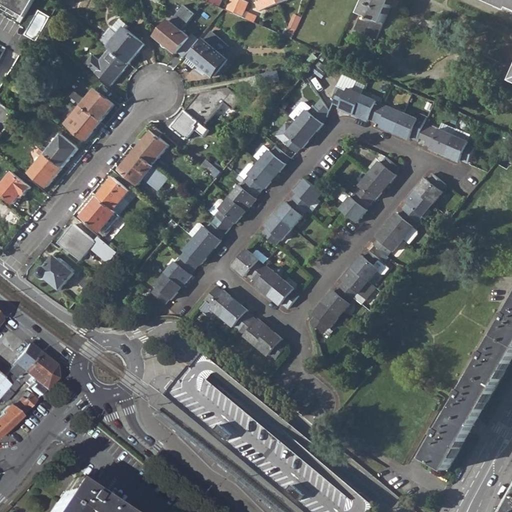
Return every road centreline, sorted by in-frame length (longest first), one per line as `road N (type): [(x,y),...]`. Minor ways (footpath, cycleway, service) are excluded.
road 1 (residential): [(220,270),(343,126),(426,160)]
road 2 (residential): [(4,273),(156,90)]
road 3 (residential): [(128,347),(177,325),(305,426)]
road 4 (residential): [(426,160),(290,326)]
road 5 (residential): [(253,511),(153,424),(138,374)]
road 6 (secondary): [(116,395),(131,435),(223,511)]
road 7 (residential): [(305,426),(400,511)]
road 8 (secondary): [(107,342),(4,273)]
road 9 (residential): [(305,426),(326,396),(300,372),(303,345),(290,326)]
